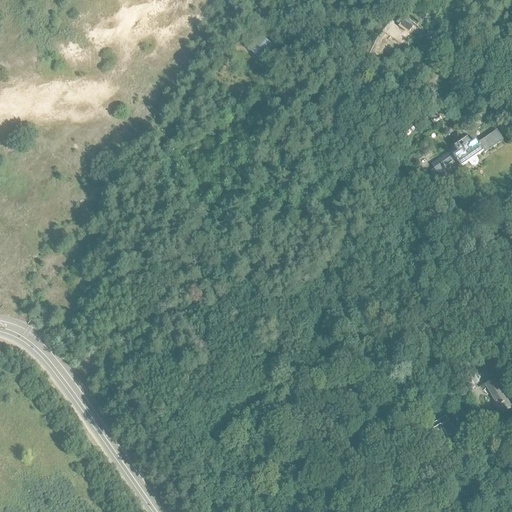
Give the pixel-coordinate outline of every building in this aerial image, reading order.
[(405,20),(399,28),(405,32),(411,24),(405,20)] [(258,35),(247,49),(262,61),(273,47),(258,35)] [(434,124),(441,120),(434,110),(431,111),(434,116),(430,118),(434,124)] [(451,157),(441,163),(434,169),(443,182),(462,169),(461,167),(468,162),(469,163),(470,165),(472,166),(474,166),(475,166),(477,165),(478,163),(478,162),(478,161),(477,159),(475,157),(483,152),(484,154),(503,140),(496,130),(477,143),(475,140),(473,142),(469,136),(465,138),(466,139),(454,147),(458,152),(453,156),(455,159),(453,160),(451,157)] [(446,287),(433,267),(419,276),(431,296),(446,287)] [(239,382),(272,363),(265,351),(233,370),(239,382)] [(408,384),(395,364),(381,374),(393,393),(408,384)] [(502,414),(511,409),(507,401),(506,402),(493,380),(485,385),(498,406),(497,407),(502,414)] [(450,442),(458,437),(445,416),(422,430),(434,451),(443,446),(439,440),(446,436),(450,442)] [(497,511),(507,507),(500,495),(471,511),(497,511)]
